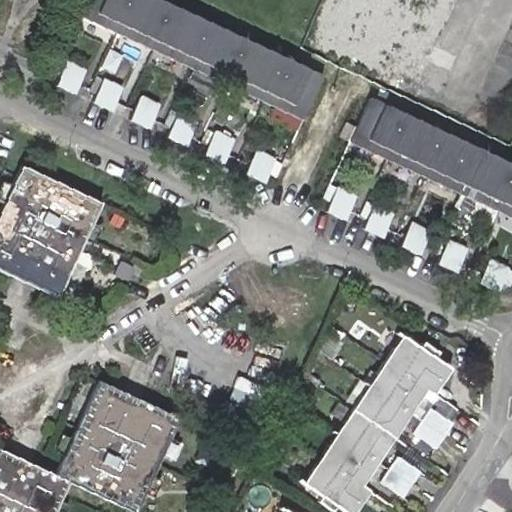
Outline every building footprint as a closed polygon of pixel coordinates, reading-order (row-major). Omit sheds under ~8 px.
[(130,34),(145,0),(97,0),(90,15),(130,34)] [(187,7),(172,0),(145,0),(130,34),(133,35),(167,52),(187,7)] [(417,67),(442,0),(357,0),(343,40),(417,67)] [(227,26),(187,7),(167,52),(206,70),(227,26)] [(243,89),(264,44),(227,26),(206,70),(241,88),(243,89)] [(167,52),(133,35),(127,48),(161,65),(167,52)] [(277,105),(298,60),(264,44),(243,89),(277,105)] [(79,60),(71,76),(66,87),(90,98),(104,71),(79,60)] [(277,105),(313,122),(334,78),(298,60),(277,105)] [(241,88),(206,70),(199,85),(235,103),(241,88)] [(119,80),(106,105),(126,114),(137,88),(119,80)] [(143,123),(165,133),(178,106),(154,97),(143,123)] [(360,142),(511,216),(511,164),(381,100),(368,126),(360,142)] [(183,141),(205,151),(216,125),(195,115),(183,141)] [(360,142),(368,126),(355,119),(347,135),(360,142)] [(218,158),(237,167),(249,141),(230,131),(218,158)] [(253,174),(274,184),(279,175),(287,158),(265,147),(253,174)] [(0,268),(64,300),(110,204),(82,190),(74,206),(54,196),(62,180),(33,165),(27,177),(0,228),(0,268)] [(336,184),(323,210),(345,221),(357,195),(336,184)] [(371,201),(359,227),(380,237),(392,211),(371,201)] [(408,219),(396,245),(419,256),(431,229),(408,219)] [(431,262),(456,274),(469,248),(444,236),(431,262)] [(494,291),(505,265),(485,256),(473,282),(494,291)] [(388,338),(436,371),(452,347),(394,308),(384,323),(394,329),(388,338)] [(429,381),(436,371),(388,338),(376,355),(366,348),(361,357),(411,393),(422,377),(429,381)] [(402,406),(411,393),(361,357),(352,369),(362,375),(352,390),(401,423),(409,411),(402,406)] [(0,448),(0,511),(55,511),(69,482),(133,511),(137,511),(180,421),(149,407),(141,423),(128,416),(136,401),(101,384),(93,397),(61,463),(54,475),(36,466),(28,482),(14,475),(21,459),(0,448)] [(392,435),(401,423),(352,390),(340,408),(331,401),(322,413),(373,449),(386,431),(392,435)] [(429,407),(456,426),(468,410),(440,391),(429,407)] [(445,442),(456,426),(429,407),(418,422),(445,442)] [(361,466),(373,449),(322,413),(315,424),(324,431),(312,449),(360,482),(368,471),(361,466)] [(391,461),(419,481),(429,465),(401,446),(391,461)] [(342,507),(360,482),(312,449),(300,466),(291,459),(285,468),(342,507)] [(409,498),(419,481),(391,461),(380,478),(409,498)] [(269,509),(267,511),(296,511),(268,493),(260,504),(269,509)]
